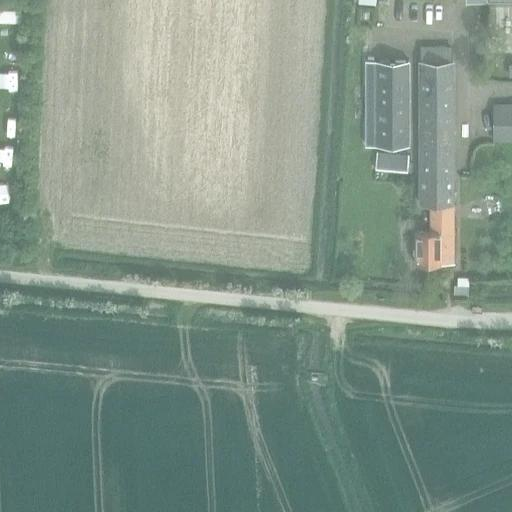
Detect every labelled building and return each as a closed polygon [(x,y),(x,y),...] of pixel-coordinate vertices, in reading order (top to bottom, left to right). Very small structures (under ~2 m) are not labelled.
[(451,48),(431,48),(431,60),(451,60),(451,48)] [(408,60),(375,60),(375,145),(408,145),(408,60)] [(431,231),(415,231),(415,263),(441,263),(441,261),(452,261),(452,204),(452,200),(452,60),(451,60),(431,60),(420,60),(419,204),(431,204),(431,231)] [(511,104),(493,105),(493,137),(511,137),(511,104)] [(376,151),(375,167),(407,170),(408,154),(376,151)]
